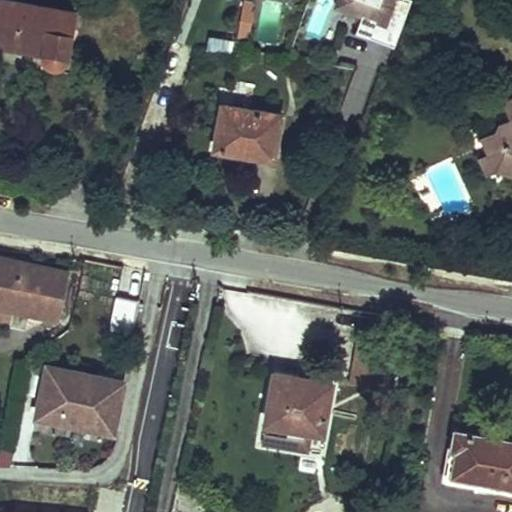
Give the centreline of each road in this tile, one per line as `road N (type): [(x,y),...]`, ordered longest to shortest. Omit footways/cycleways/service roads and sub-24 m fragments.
road 1 (residential): [(511,309),(0,220)]
road 2 (unknown): [(219,259),(158,511)]
